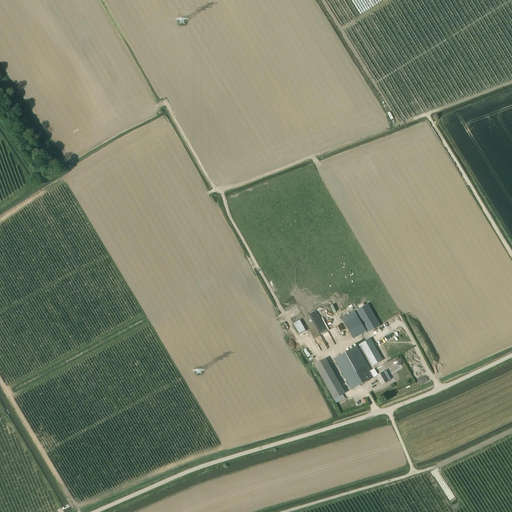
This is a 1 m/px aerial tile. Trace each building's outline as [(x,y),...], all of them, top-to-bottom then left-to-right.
[(370,332),(381,325),(369,303),(357,310),(370,332)] [(319,328),(325,325),(318,310),(312,312),(319,328)] [(352,336),(365,328),(356,311),(343,318),(352,336)] [(293,324),(299,334),(306,331),(299,320),(293,324)] [(321,347),(325,345),(321,337),(317,340),(321,347)] [(373,366),(383,360),(371,338),(361,343),(373,366)] [(373,377),(377,376),(382,385),(388,381),(383,372),(378,375),(374,368),(371,370),(357,345),(333,358),(351,390),(373,378),(373,377)] [(346,393),(326,358),(314,365),(336,403),(345,398),(343,395),(346,393)]
